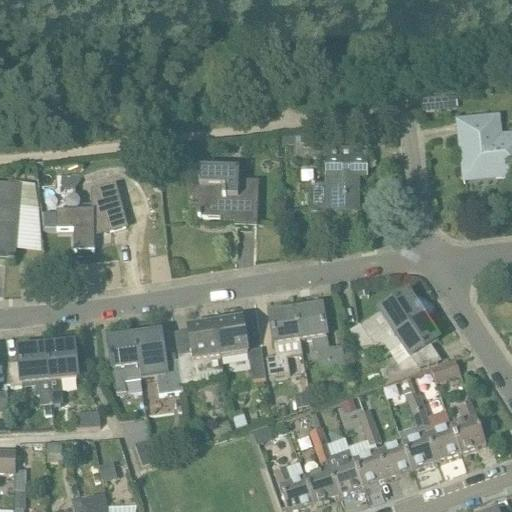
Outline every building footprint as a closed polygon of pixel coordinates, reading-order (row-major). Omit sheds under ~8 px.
[(450,97),(439,99),(440,112),(452,111),(450,97)] [(511,139),(500,140),(498,118),(485,120),(458,123),(463,186),(511,180),(511,139)] [(294,148),(294,145),(294,138),(281,138),(281,148),(294,148)] [(294,161),(321,161),(322,145),(294,145),(294,148),(294,161)] [(366,178),(366,160),(324,160),(324,180),(327,180),(327,190),(327,213),(358,214),(358,178),(366,178)] [(239,183),(240,172),(201,171),(201,181),(199,181),(198,221),(236,222),(236,229),(256,229),(257,183),(239,183)] [(15,263),(19,206),(20,185),(0,183),(0,260),(9,261),(9,263),(15,263)] [(126,229),(114,186),(90,193),(90,208),(74,208),(73,254),(94,254),(95,238),(126,229)] [(375,351),(423,319),(408,296),(379,315),(388,328),(369,340),(359,327),(349,333),(365,357),(375,351)] [(295,314),(303,358),(301,345),(311,343),(313,355),(318,354),(321,374),(346,371),(343,348),(328,350),(322,310),(295,314)] [(305,374),(303,358),(295,314),(270,318),(274,350),(275,359),(266,362),(269,381),(290,378),(289,376),(305,374)] [(382,360),(401,348),(410,360),(430,347),(438,342),(423,319),(375,351),(382,360)] [(215,327),(221,363),(248,359),(252,384),(265,382),(261,350),(247,352),(242,323),(215,327)] [(223,374),(221,363),(215,327),(188,331),(192,356),(178,358),(179,364),(182,389),(199,386),(198,377),(223,374)] [(182,389),(179,364),(165,365),(161,336),(136,340),(140,371),(141,380),(156,378),(159,397),(182,394),(182,389)] [(141,384),(141,380),(140,371),(136,340),(109,343),(116,397),(127,396),(125,386),(141,384)] [(46,349),(50,385),(77,383),(74,346),(46,349)] [(41,407),(44,407),(52,406),(51,396),(50,385),(46,349),(19,352),(20,364),(9,365),(11,389),(36,387),(36,398),(40,398),(41,407)] [(380,373),(384,384),(404,377),(417,372),(410,360),(400,366),(398,367),(396,367),(380,373)] [(430,371),(434,382),(435,387),(460,378),(455,362),(430,371)] [(382,383),(379,375),(368,379),(370,387),(382,383)] [(0,415),(9,415),(8,394),(0,394),(0,415)] [(309,408),(306,394),(293,397),(296,411),(309,408)] [(51,396),(52,406),(63,406),(62,395),(51,396)] [(412,416),(424,411),(419,396),(406,400),(412,416)] [(345,417),(357,413),(353,402),(341,406),(345,417)] [(451,427),(461,455),(486,446),(471,404),(459,409),(464,423),(451,427)] [(52,406),(44,407),(45,418),(53,418),(52,406)] [(417,431),(423,429),(430,427),(424,411),(412,416),(416,429),(417,431)] [(377,429),(372,414),(364,416),(358,418),(364,433),(377,429)] [(76,429),(89,429),(100,428),(99,415),(75,417),(76,429)] [(247,427),(244,416),(233,420),(236,431),(247,427)] [(232,434),(228,422),(215,426),(219,438),(232,434)] [(451,427),(450,428),(426,436),(436,464),(461,455),(451,427)] [(375,447),(382,445),(377,429),(364,433),(367,443),(369,449),(375,447)] [(436,464),(426,436),(423,429),(417,431),(416,429),(398,435),(401,445),(412,473),(436,464)] [(313,451),(327,446),(322,431),(308,435),(313,451)] [(169,453),(166,439),(153,442),(156,456),(169,453)] [(142,468),(153,465),(150,443),(136,446),(139,456),(142,468)] [(363,490),(387,481),(377,453),(375,447),(369,449),(367,443),(348,449),(350,453),(363,490)] [(48,466),(61,466),(61,444),(48,444),(48,466)] [(387,481),(412,473),(401,445),(377,453),(387,481)] [(327,446),(313,451),(319,466),(326,463),(332,461),(331,459),(327,446)] [(339,498),(363,490),(350,453),(331,459),(332,461),(326,463),(329,471),(339,498)] [(0,476),(16,476),(16,471),(16,455),(0,454),(0,476)] [(304,479),(302,473),(296,475),(299,481),(291,484),(286,470),(274,474),(279,488),(278,489),(287,511),(299,511),(314,507),(304,479)] [(25,493),(26,472),(16,471),(16,476),(15,493),(25,493)] [(314,507),(339,498),(329,471),(304,479),(314,507)] [(73,511),(77,511),(83,511),(79,499),(71,501),(73,511)]
